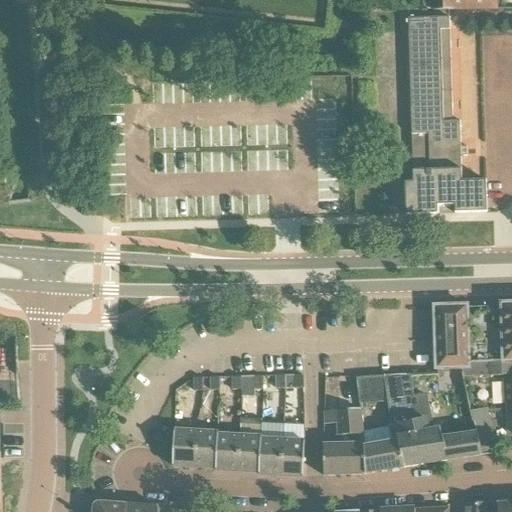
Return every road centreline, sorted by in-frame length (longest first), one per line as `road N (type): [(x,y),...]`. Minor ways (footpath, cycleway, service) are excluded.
road 1 (tertiary): [(46,288),(511,284)]
road 2 (tertiary): [(511,260),(261,267),(47,256)]
road 3 (residential): [(138,474),(162,485),(308,492),(511,479)]
road 4 (residential): [(46,318),(41,511)]
